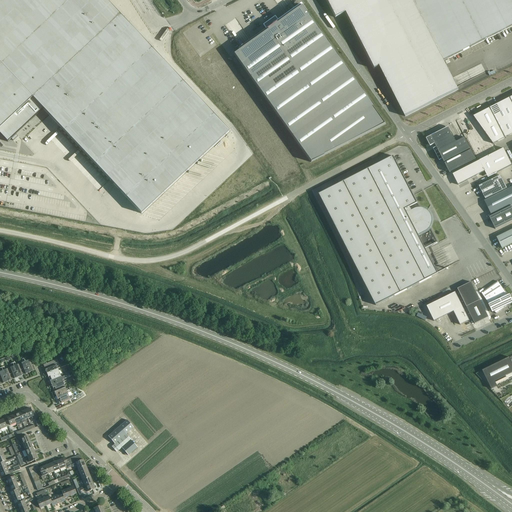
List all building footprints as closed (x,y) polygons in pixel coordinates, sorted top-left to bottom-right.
[(0,0),(0,134),(8,142),(11,139),(13,141),(18,137),(16,135),(43,109),(141,214),(229,132),(163,61),(105,0),(0,0)] [(458,90),(444,61),(469,48),(511,26),(511,25),(511,24),(511,0),(325,0),(335,18),(345,13),(373,69),(379,66),(405,117),(458,90)] [(267,30),(233,55),(311,163),(386,124),(301,6),(279,22),(275,17),(264,25),(267,30)] [(511,96),(490,108),(506,138),(511,134),(511,96)] [(490,108),(475,116),(493,145),(506,138),(490,108)] [(456,142),(451,132),(449,127),(439,132),(426,139),(430,146),(434,144),(436,148),(433,149),(439,161),(442,159),(449,173),(476,159),(465,138),(456,142)] [(511,165),(504,149),(488,156),(497,173),(511,165)] [(438,243),(420,208),(393,156),(319,195),(376,306),(438,274),(425,249),(438,243)] [(480,161),(453,175),(458,185),(485,172),(480,161)] [(501,176),(479,186),(485,199),(507,189),(501,176)] [(491,215),(511,205),(511,187),(484,201),(491,215)] [(495,229),(511,221),(511,206),(489,218),(495,229)] [(511,230),(497,238),(502,249),(511,243),(511,230)] [(442,257),(451,253),(445,241),(438,245),(438,244),(434,246),(438,256),(439,255),(442,262),(444,261),(442,257)] [(463,259),(461,253),(458,254),(457,253),(453,254),(457,262),(463,259)] [(457,289),(466,307),(475,324),(488,317),(471,282),(457,289)] [(503,290),(498,282),(481,293),(489,304),(488,305),(492,313),(494,312),(496,314),(507,306),(511,303),(511,299),(510,295),(508,296),(503,290)] [(434,321),(454,312),(454,313),(460,325),(468,321),(468,322),(469,321),(455,292),(427,306),(434,321)] [(29,373),(24,359),(22,354),(20,355),(20,357),(21,356),(22,359),(21,360),(23,363),(19,365),(24,375),(29,373)] [(511,372),(511,362),(509,357),(482,371),(492,389),(497,386),(494,381),(511,372)] [(35,370),(34,368),(31,360),(27,361),(26,358),(24,359),(29,373),(35,370)] [(46,367),(44,368),(47,374),(61,368),(63,367),(67,365),(66,363),(60,366),(56,367),(55,363),(54,361),(44,364),(46,367)] [(15,362),(12,363),(18,377),(24,375),(19,365),(16,366),(15,362)] [(13,380),(18,377),(12,363),(10,364),(12,368),(8,369),(13,380)] [(7,382),(13,380),(8,369),(5,371),(3,367),(1,368),(7,382)] [(61,368),(47,374),(49,379),(59,375),(58,371),(64,369),(63,367),(61,368)] [(59,375),(49,379),(51,385),(65,379),(64,377),(61,378),(59,375)] [(65,379),(51,385),(53,390),(64,386),(63,382),(66,381),(65,379)] [(64,386),(53,390),(56,396),(70,390),(69,388),(65,389),(64,386)] [(56,396),(59,405),(70,400),(69,397),(67,394),(70,392),(71,392),(70,390),(56,396)] [(30,408),(24,411),(28,419),(33,416),(34,418),(37,417),(35,412),(32,413),(30,408)] [(24,411),(19,413),(22,421),(23,423),(26,422),(25,420),(28,419),(24,411)] [(19,413),(13,415),(16,423),(17,426),(20,424),(23,423),(22,421),(19,413)] [(8,420),(6,421),(8,426),(16,423),(13,415),(7,418),(8,420)] [(3,419),(0,420),(0,428),(1,430),(8,426),(6,421),(4,422),(3,419)] [(108,437),(115,444),(126,434),(134,428),(127,420),(108,437)] [(21,441),(22,445),(30,442),(28,436),(25,437),(24,434),(17,437),(19,442),(21,441)] [(117,452),(122,448),(129,456),(138,448),(126,434),(115,444),(112,447),(117,452)] [(30,442),(22,445),(25,451),(33,447),(30,442)] [(25,451),(27,456),(35,453),(33,447),(25,451)] [(35,453),(27,456),(29,460),(26,461),(27,463),(37,459),(35,453)] [(67,466),(68,466),(66,460),(65,458),(56,462),(60,469),(65,467),(66,468),(68,467),(67,466)] [(83,460),(82,460),(79,461),(77,462),(74,464),(71,465),(68,466),(67,466),(68,467),(68,469),(72,467),(76,466),(78,469),(86,466),(83,460)] [(60,469),(56,462),(50,464),(54,472),(60,469)] [(48,474),(54,472),(50,464),(45,466),(48,474)] [(44,476),(48,474),(45,466),(39,469),(42,476),(41,477),(42,480),(45,478),(44,476)] [(88,471),(86,466),(78,469),(79,473),(77,473),(78,476),(88,471)] [(9,474),(12,473),(11,471),(8,472),(7,468),(0,470),(0,473),(1,477),(9,474)] [(319,469),(311,477),(316,482),(314,483),(316,486),(321,481),(319,479),(324,474),(319,469)] [(81,477),(82,480),(90,477),(88,471),(78,476),(79,478),(81,477)] [(7,479),(9,485),(16,483),(14,477),(7,479)] [(85,486),(93,483),(90,477),(82,480),(85,486)] [(16,483),(9,485),(12,491),(19,488),(16,483)] [(95,489),(93,483),(85,486),(77,489),(79,495),(82,494),(81,491),(86,489),(87,492),(95,489)] [(73,487),(67,489),(70,496),(76,494),(73,487)] [(12,491),(9,492),(12,498),(20,495),(18,491),(21,490),(20,488),(19,488),(12,491)] [(64,499),(70,496),(67,489),(61,491),(64,499)] [(60,494),(56,496),(59,504),(65,501),(64,499),(61,491),(61,492),(61,490),(59,491),(60,494)] [(335,490),(330,493),(336,501),(341,498),(335,490)] [(330,493),(326,496),(332,504),(336,501),(330,493)] [(49,497),(52,504),(53,506),(59,504),(56,496),(52,497),(50,494),(48,495),(49,497)] [(17,504),(24,501),(25,500),(25,498),(22,500),(20,495),(12,498),(15,505),(17,504)] [(326,496),(322,499),(328,507),(332,504),(326,496)] [(49,497),(43,499),(46,506),(52,504),(49,497)] [(40,509),(46,506),(43,499),(37,502),(40,509)] [(322,499),(318,502),(324,510),(328,507),(322,499)] [(17,504),(19,510),(26,507),(24,501),(17,504)]
